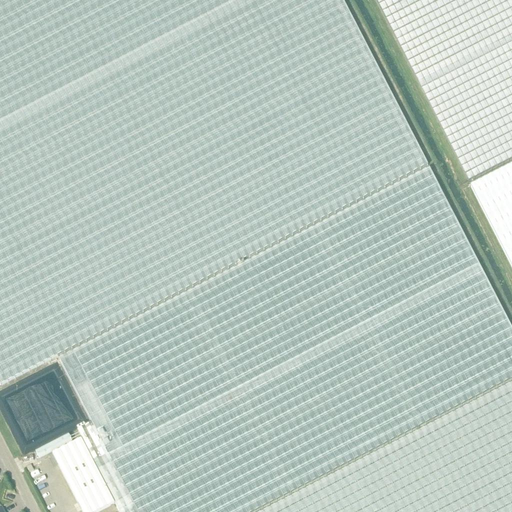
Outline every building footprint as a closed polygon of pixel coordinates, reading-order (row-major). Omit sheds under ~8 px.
[(0,0),(0,384),(1,386),(428,166),(342,0),(0,0)] [(511,0),(379,0),(469,176),(511,153),(511,0)] [(511,164),(470,186),(511,268),(511,164)] [(82,511),(98,511),(115,504),(119,511),(254,511),(511,379),(511,329),(430,169),(59,360),(92,424),(78,431),(82,439),(53,454),(82,511)] [(511,511),(511,384),(264,511),(511,511)]
